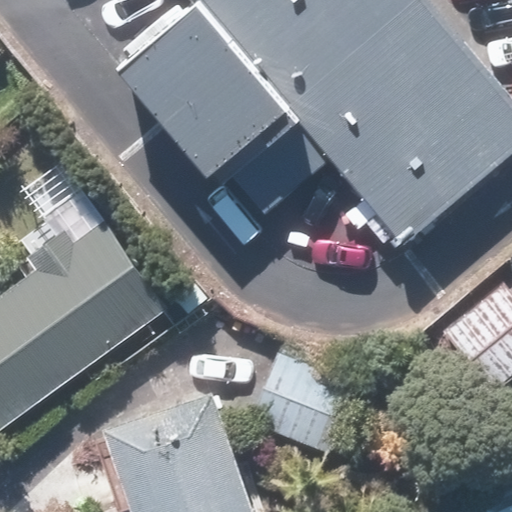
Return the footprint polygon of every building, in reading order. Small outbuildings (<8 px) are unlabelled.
[(511,171),(511,78),(445,0),(177,0),(130,40),(217,142),(290,80),(428,242),(511,171)] [(29,253),(36,263),(0,289),(0,356),(34,403),(177,298),(111,208),(78,232),(71,223),(29,253)] [(511,278),(511,277),(453,322),(503,385),(511,377),(511,278)] [(286,342),(252,412),(336,452),(369,382),(286,342)] [(273,511),(229,380),(117,418),(148,511),(273,511)] [(511,511),(511,481),(449,511),(511,511)]
